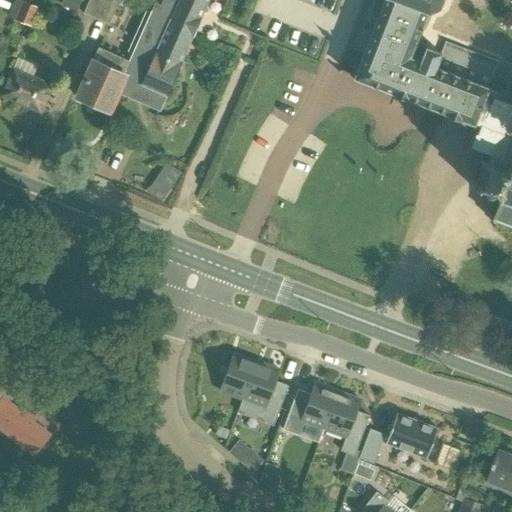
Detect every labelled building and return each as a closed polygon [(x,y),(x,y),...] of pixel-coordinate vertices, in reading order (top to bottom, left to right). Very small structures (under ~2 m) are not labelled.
[(86,0),(81,12),(94,18),(101,0),(86,0)] [(101,0),(94,18),(107,24),(117,0),(101,0)] [(208,0),(164,0),(162,6),(156,4),(152,13),(195,31),(208,0)] [(428,13),(439,9),(442,0),(384,0),(354,79),(475,125),(475,124),(499,134),(503,124),(487,118),(497,93),(489,90),(489,87),(436,67),(441,53),(426,47),(421,61),(410,56),(427,13),(428,13)] [(30,26),(38,8),(22,2),(15,20),(30,26)] [(166,97),(195,31),(152,13),(130,62),(125,79),(166,97)] [(125,79),(130,62),(99,48),(94,61),(93,60),(76,97),(111,112),(125,79)] [(41,113),(52,85),(13,69),(1,97),(41,113)] [(511,165),(508,172),(489,164),(481,185),(501,193),(498,199),(500,199),(493,218),(511,225),(511,165)] [(172,197),(186,179),(179,173),(165,191),(172,197)] [(257,360),(234,351),(219,392),(242,401),(257,360)] [(281,369),(257,360),(242,401),(238,413),(273,426),(288,386),(276,381),(281,369)] [(310,394),(298,389),(289,413),(301,417),(300,422),(323,431),(338,390),(315,382),(310,394)] [(361,399),(338,390),(323,431),(345,439),(341,451),(354,456),(369,416),(357,411),(361,399)] [(3,400),(0,397),(0,426),(35,455),(49,437),(3,400)] [(397,413),(385,444),(427,459),(438,428),(397,413)] [(385,434),(370,429),(359,458),(374,464),(382,442),(385,434)] [(263,461),(248,448),(238,460),(253,473),(263,461)] [(511,456),(498,451),(486,481),(511,491),(511,456)] [(357,463),(344,459),(340,470),(353,474),(357,463)] [(358,464),(354,474),(370,480),(374,470),(358,464)] [(389,501),(377,491),(360,511),(395,511),(386,505),(389,501)] [(481,511),(484,506),(463,498),(458,511),(481,511)]
